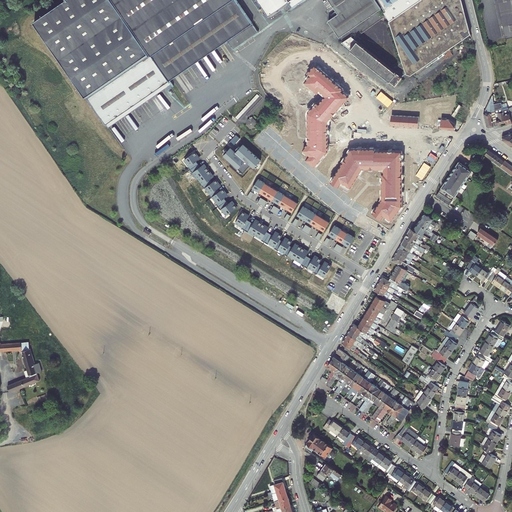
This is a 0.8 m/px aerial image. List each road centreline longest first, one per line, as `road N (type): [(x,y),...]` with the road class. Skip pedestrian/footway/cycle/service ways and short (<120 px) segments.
road 1 (residential): [(437,133),(382,126),(366,111),(373,103),(314,54),(300,52),(282,65),(280,81),(291,95)]
road 2 (residential): [(371,277),(244,200),(206,150)]
road 3 (residential): [(430,474),(448,383),(495,301)]
road 4 (tertiary): [(279,430),(371,277)]
road 5 (tertiary): [(371,277),(460,139)]
road 6 (tertiary): [(471,132),(487,80),(468,0)]
road 7 (residential): [(325,406),(430,474)]
